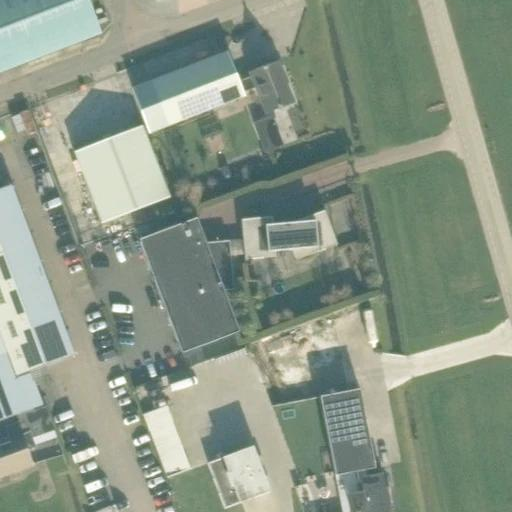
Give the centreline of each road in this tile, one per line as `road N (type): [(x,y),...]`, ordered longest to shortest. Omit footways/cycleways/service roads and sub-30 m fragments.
road 1 (secondary): [(428,0),(511,293)]
road 2 (unclassified): [(0,96),(132,45)]
road 3 (unclassified): [(132,45),(252,0)]
